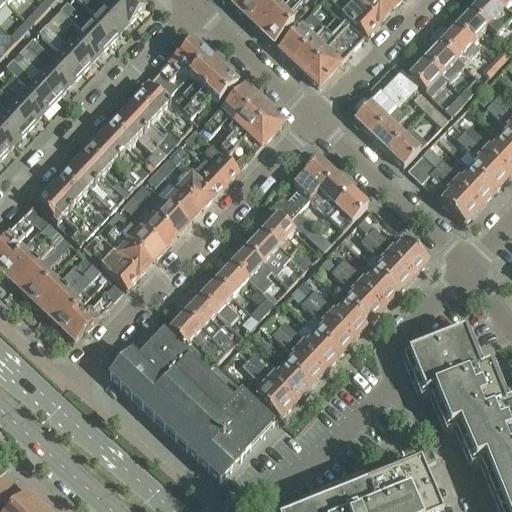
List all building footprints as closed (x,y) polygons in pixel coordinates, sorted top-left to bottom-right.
[(47,0),(39,9),(45,14),(58,1),(56,0),(47,0)] [(75,0),(74,1),(86,13),(94,21),(93,23),(88,28),(87,29),(109,49),(122,35),(85,0),(75,0)] [(85,0),(122,35),(135,20),(114,0),(114,1),(108,7),(107,7),(99,0),(85,0)] [(137,0),(112,0),(114,1),(114,0),(135,20),(144,11),(136,3),(137,0)] [(235,0),(229,7),(243,21),(262,1),(263,0),(235,0)] [(263,0),(262,1),(243,21),(258,35),(290,0),(278,0),(273,6),(267,0),(263,0)] [(290,0),(258,35),(273,49),(291,29),(284,23),(301,5),(299,2),(300,0),(290,0)] [(349,0),(322,0),(325,3),(335,12),(350,27),(352,28),(365,41),(378,27),(356,6),(349,0)] [(349,0),(356,6),(378,27),(391,14),(375,0),(349,0)] [(401,0),(375,0),(391,14),(403,1),(401,0)] [(497,40),(511,24),(485,0),(483,0),(470,15),(487,31),(497,40)] [(511,4),(511,0),(486,0),(502,15),(511,4)] [(325,3),(320,8),(331,18),(335,12),(325,3)] [(88,28),(79,20),(67,9),(66,8),(59,15),(81,36),(73,43),(95,63),(109,49),(87,29),(88,28)] [(28,21),(34,26),(45,14),(39,9),(28,21)] [(454,31),(472,47),(487,31),(470,15),(454,31)] [(305,24),(277,53),(291,66),(319,37),(322,33),(324,32),(310,19),(305,24)] [(319,37),(291,66),(304,78),(332,49),(349,31),(344,27),(342,29),(331,41),(322,33),(319,37)] [(9,41),(15,46),(27,34),(21,29),(9,41)] [(73,43),(66,50),(58,43),(45,30),(38,37),(59,58),(60,57),(81,78),(95,63),(73,43)] [(332,49),(304,78),(317,90),(319,90),(362,44),(349,31),(332,49)] [(472,47),(454,31),(439,47),(456,64),(464,70),(479,54),(472,47)] [(0,36),(0,62),(15,46),(9,41),(7,43),(0,36)] [(31,44),(25,51),(68,92),(81,78),(60,57),(59,58),(53,65),(31,44)] [(159,78),(151,87),(167,102),(176,92),(169,86),(181,73),(188,79),(208,59),(193,45),(184,55),(182,53),(159,78)] [(464,70),(456,64),(439,47),(424,64),(441,80),(447,86),(448,87),(464,70)] [(25,51),(18,58),(26,66),(40,79),(33,86),(54,106),(68,92),(25,51)] [(497,72),(506,62),(500,56),(491,65),(497,72)] [(195,86),(173,108),(182,116),(190,107),(222,73),(208,59),(188,79),(195,86)] [(447,86),(441,80),(424,64),(408,80),(417,89),(431,102),(443,90),(447,86)] [(26,93),(19,100),(41,120),(54,106),(33,86),(20,73),(12,65),(5,73),(18,85),(26,93)] [(497,72),(491,65),(482,75),(489,81),(497,72)] [(190,107),(182,116),(190,123),(198,115),(211,101),(217,107),(237,86),(222,73),(190,107)] [(353,125),(370,140),(397,112),(417,89),(408,80),(401,74),(353,125)] [(475,82),(460,98),(466,104),(482,88),(475,82)] [(148,91),(135,104),(156,124),(162,117),(185,139),(191,132),(148,91)] [(203,132),(197,138),(201,142),(205,146),(227,123),(232,128),(255,104),(242,91),(214,121),(203,132)] [(12,108),(0,97),(0,96),(0,110),(5,115),(6,115),(27,135),(41,120),(19,100),(12,108)] [(419,98),(413,104),(425,115),(430,109),(419,98)] [(450,121),(466,104),(460,98),(444,115),(450,121)] [(511,113),(498,100),(492,107),(511,125),(511,113)] [(135,104),(123,117),(166,158),(173,152),(179,145),(175,141),(169,136),(163,143),(150,130),(156,124),(135,104)] [(233,139),(220,153),(227,159),(240,146),(268,116),(255,104),(232,128),(227,133),(233,139)] [(511,125),(492,107),(486,113),(508,135),(499,144),(511,155),(511,125)] [(430,109),(425,115),(441,131),(447,125),(430,109)] [(397,112),(370,140),(386,156),(402,139),(395,132),(406,120),(397,112)] [(0,120),(0,136),(13,149),(27,135),(6,115),(5,115),(0,120)] [(268,116),(240,146),(254,159),(281,130),(281,128),(268,116)] [(123,117),(110,130),(131,150),(137,144),(152,158),(146,164),(145,164),(153,172),(160,165),(166,158),(123,117)] [(125,156),(131,150),(110,130),(98,144),(141,185),(148,178),(138,170),(139,169),(125,156)] [(409,132),(402,139),(386,156),(403,172),(425,148),(409,132)] [(468,132),(462,138),(508,181),(511,176),(511,155),(499,144),(491,153),(468,132)] [(191,152),(201,142),(197,138),(195,135),(185,146),(191,152)] [(0,136),(0,163),(11,151),(13,149),(0,136)] [(462,138),(456,145),(478,166),(470,175),(493,197),(508,181),(462,138)] [(98,144),(85,157),(106,176),(112,170),(135,191),(141,185),(98,144)] [(437,144),(422,159),(436,172),(440,177),(478,213),(493,197),(470,175),(461,184),(437,161),(446,152),(437,144)] [(208,162),(202,168),(225,189),(238,176),(223,162),(211,150),(204,157),(208,162)] [(179,152),(170,161),(177,168),(186,158),(179,152)] [(85,157),(73,170),(117,211),(129,198),(119,189),(114,195),(100,183),(106,176),(85,157)] [(422,159),(407,176),(420,189),(429,179),(436,172),(422,159)] [(241,160),(235,167),(241,172),(247,166),(241,160)] [(287,229),(309,205),(334,178),(317,162),(292,189),(302,198),(291,210),(281,201),(270,213),(277,219),(287,229)] [(157,175),(164,181),(173,171),(167,165),(157,175)] [(195,176),(190,181),(198,188),(213,202),(225,189),(202,168),(195,176)] [(81,203),(87,196),(110,218),(117,211),(73,170),(60,183),(81,203)] [(436,172),(429,179),(434,184),(449,197),(440,207),(462,228),(464,228),(478,213),(440,177),(436,172)] [(154,191),(164,181),(157,175),(148,185),(154,191)] [(350,193),(334,178),(309,205),(325,220),(350,193)] [(176,184),(172,189),(178,194),(200,216),(213,202),(198,188),(190,181),(182,190),(176,184)] [(75,209),(81,203),(60,183),(48,196),(92,237),(98,231),(89,222),(75,209)] [(133,201),(139,207),(148,197),(142,191),(133,201)] [(367,209),(350,193),(325,220),(342,236),(367,209)] [(188,229),(200,216),(178,194),(165,207),(188,229)] [(86,244),(92,237),(48,196),(35,210),(56,229),(62,223),(76,236),(77,235),(86,244)] [(129,218),(139,207),(133,201),(123,211),(129,218)] [(176,242),(188,229),(165,207),(153,221),(176,242)] [(0,277),(0,278),(20,257),(13,251),(32,231),(31,230),(33,228),(40,221),(32,213),(0,246),(0,277)] [(146,214),(134,227),(141,234),(163,255),(176,242),(153,221),(146,214)] [(371,214),(364,222),(392,249),(400,242),(371,214)] [(108,227),(114,234),(124,223),(117,217),(108,227)] [(298,217),(290,225),(306,241),(312,234),(314,232),(298,217)] [(294,236),(287,229),(277,219),(261,236),(278,252),(286,243),(294,236)] [(40,221),(33,228),(41,235),(48,228),(40,221)] [(116,260),(139,281),(151,268),(121,240),(114,234),(108,227),(98,238),(105,244),(107,242),(121,255),(116,260)] [(129,231),(121,240),(151,268),(163,255),(141,234),(134,227),(129,231)] [(20,257),(0,278),(15,292),(62,242),(55,235),(48,228),(41,235),(20,257)] [(329,250),(312,234),(306,241),(323,257),(329,250)] [(375,235),(368,241),(412,283),(422,272),(427,266),(403,244),(395,254),(375,235)] [(290,263),(278,252),(261,236),(245,252),(271,276),(276,282),(284,273),(282,271),(290,263)] [(100,270),(126,295),(139,281),(116,260),(115,260),(95,241),(82,254),(89,260),(93,256),(104,267),(100,270)] [(362,248),(382,267),(374,276),(397,298),(412,283),(368,241),(362,248)] [(15,292),(30,306),(49,285),(42,279),(61,259),(60,258),(69,249),(62,242),(15,292)] [(286,243),(278,252),(290,263),(291,264),(304,277),(312,268),(286,243)] [(245,252),(230,268),(247,285),(257,294),(262,299),(271,289),(264,283),(271,276),(245,252)] [(325,261),(320,267),(328,275),(332,279),(353,299),(344,308),(367,330),(382,314),(339,273),(337,271),(336,272),(334,269),(325,261)] [(49,285),(30,306),(44,320),(83,279),(92,269),(84,262),(84,263),(75,272),(75,271),(56,291),(49,285)] [(343,264),(337,271),(339,273),(382,314),(397,298),(374,276),(365,285),(345,266),(343,264)] [(232,301),(247,285),(230,268),(214,285),(232,301)] [(83,279),(44,320),(59,333),(78,313),(72,307),(91,287),(99,277),(100,277),(92,269),(83,279)] [(225,308),(232,301),(214,285),(199,301),(216,317),(229,329),(237,320),(225,308)] [(367,330),(344,308),(336,317),(302,285),(296,292),(297,293),(352,345),(367,330)] [(78,313),(59,333),(73,347),(83,337),(84,339),(113,308),(122,299),(113,290),(104,299),(85,319),(78,313)] [(297,293),(290,299),(323,330),(314,339),(338,361),(352,345),(297,293)] [(250,319),(257,325),(273,309),(262,299),(257,294),(251,301),(260,309),(250,319)] [(209,325),(216,317),(199,301),(184,317),(201,333),(220,352),(227,358),(235,349),(209,325)] [(184,317),(168,334),(185,350),(192,342),(212,361),(220,352),(201,333),(184,317)] [(242,329),(248,335),(257,325),(250,319),(251,320),(242,329)] [(323,377),(338,361),(314,339),(306,348),(285,329),(279,336),(323,377)] [(272,429),(273,428),(213,372),(211,374),(185,350),(168,334),(138,366),(130,359),(109,381),(219,486),(241,463),(240,462),(249,452),(248,451),(259,439),(260,440),(261,439),(260,438),(270,427),(272,429)] [(511,511),(511,406),(505,409),(490,370),(480,374),(465,335),(407,359),(423,399),(433,395),(448,434),(458,430),(473,469),(483,465),(501,511),(511,511)] [(293,362),(285,371),(308,392),(323,377),(279,336),(273,342),(293,362)] [(212,361),(211,362),(217,367),(227,358),(220,352),(212,361)] [(254,359),(248,365),(249,367),(293,408),(308,392),(285,371),(276,380),(256,360),(254,359)] [(248,365),(241,372),(264,393),(255,402),(277,424),(278,424),(293,408),(249,367),(248,365)] [(434,511),(417,470),(311,511),(434,511)] [(38,511),(5,480),(0,485),(0,511),(38,511)]
